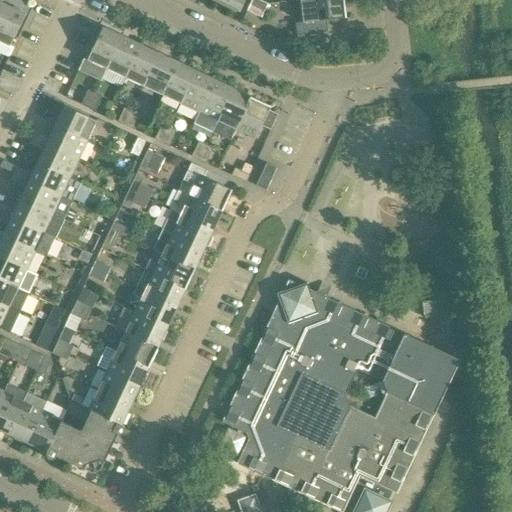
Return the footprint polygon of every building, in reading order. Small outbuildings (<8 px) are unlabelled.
[(213,0),(239,12),(244,0),(213,0)] [(259,0),(251,0),(250,4),(265,11),(268,4),(259,0)] [(302,22),(295,23),(296,35),(327,32),(326,20),(345,18),(343,0),(307,0),(300,1),(302,22)] [(250,4),(246,11),(261,18),(265,11),(250,4)] [(0,13),(0,51),(9,56),(13,47),(10,46),(25,14),(22,13),(21,9),(14,6),(10,7),(4,5),(0,13)] [(102,27),(87,60),(106,69),(122,36),(102,27)] [(122,36),(106,69),(125,78),(140,45),(122,36)] [(140,45),(125,78),(143,86),(159,54),(140,45)] [(159,54),(143,86),(162,95),(177,62),(159,54)] [(177,62),(162,95),(180,104),(195,71),(177,62)] [(195,71),(180,104),(199,112),(214,80),(195,71)] [(214,80),(199,112),(193,123),(212,132),(232,88),(214,80)] [(232,88),(212,132),(230,141),(235,130),(251,97),(232,88)] [(88,90),(81,105),(88,108),(95,93),(88,90)] [(95,93),(88,108),(95,111),(102,96),(95,93)] [(251,97),(235,130),(255,139),(261,126),(267,128),(274,113),(268,110),(270,106),(251,97)] [(64,106),(55,125),(87,141),(96,121),(64,106)] [(125,107),(118,122),(125,125),(132,110),(125,107)] [(132,110),(125,125),(132,129),(139,114),(132,110)] [(162,124),(155,139),(162,142),(169,128),(162,124)] [(34,130),(31,137),(79,159),(87,141),(55,125),(49,137),(34,130)] [(169,128),(162,142),(169,146),(176,131),(169,128)] [(31,137),(28,144),(43,151),(37,162),(70,177),(79,159),(31,137)] [(138,138),(131,153),(138,156),(145,141),(138,138)] [(199,142),(192,156),(199,160),(206,145),(199,142)] [(206,145),(199,160),(206,163),(213,148),(206,145)] [(147,150),(140,165),(148,168),(154,154),(147,150)] [(17,167),(14,174),(72,201),(81,183),(70,177),(37,162),(32,174),(17,167)] [(191,163),(178,189),(222,210),(231,190),(204,177),(207,170),(191,163)] [(235,168),(231,175),(246,182),(250,175),(249,174),(252,167),(245,163),(241,171),(235,168)] [(266,163),(256,186),(266,191),(277,168),(266,163)] [(14,174),(10,181),(25,188),(20,199),(53,214),(63,219),(72,201),(14,174)] [(136,175),(129,190),(136,193),(143,179),(136,175)] [(169,209),(171,210),(213,230),(222,210),(178,189),(169,209)] [(129,190),(122,204),(129,208),(136,193),(129,190)] [(0,203),(0,212),(44,233),(53,214),(20,199),(14,211),(0,203)] [(171,210),(161,229),(203,249),(205,247),(208,246),(211,239),(210,236),(213,230),(171,210)] [(0,212),(0,220),(8,225),(3,236),(35,251),(46,256),(55,238),(44,233),(0,212)] [(114,222),(110,229),(118,232),(117,232),(125,236),(128,229),(114,222)] [(110,229),(103,244),(111,247),(117,232),(118,232),(110,229)] [(161,229),(152,249),(154,250),(162,253),(194,269),(197,263),(200,262),(204,255),(202,252),(203,249),(161,229)] [(0,257),(27,270),(35,251),(3,236),(0,241),(0,257)] [(154,250),(145,269),(185,289),(194,269),(162,253),(154,250)] [(0,257),(0,279),(29,293),(38,275),(27,270),(0,257)] [(95,261),(92,268),(107,275),(110,268),(95,261)] [(92,268),(89,275),(103,282),(107,275),(92,268)] [(145,269),(136,289),(144,292),(176,308),(185,289),(145,269)] [(0,302),(20,312),(29,293),(0,279),(0,302)] [(252,359),(222,422),(246,433),(248,440),(237,463),(327,505),(328,508),(331,507),(340,511),(342,511),(344,509),(350,511),(387,511),(393,501),(389,499),(392,491),(397,493),(402,482),(405,481),(404,477),(414,456),(415,456),(416,456),(417,456),(417,455),(417,454),(417,453),(417,452),(416,451),(446,389),(460,361),(431,347),(367,317),(367,316),(367,315),(367,314),(366,314),(365,314),(364,314),(363,315),(341,305),(340,302),(337,302),(309,289),(307,283),(300,285),(289,280),(284,291),(277,294),(279,301),(266,328),(263,329),(264,333),(254,354),(253,354),(252,354),(251,355),(251,356),(251,357),(251,358),(252,359)] [(140,299),(134,312),(167,327),(168,326),(171,324),(174,318),(173,314),(176,308),(136,289),(132,295),(140,299)] [(77,300),(74,307),(88,314),(92,307),(77,300)] [(446,301),(422,304),(424,316),(447,313),(446,301)] [(0,302),(0,328),(10,333),(20,312),(0,302)] [(57,329),(66,310),(55,305),(46,324),(57,329)] [(74,307),(70,314),(85,321),(88,314),(74,307)] [(116,327),(125,332),(158,347),(160,342),(164,341),(167,334),(165,330),(167,327),(134,312),(125,308),(116,327)] [(27,315),(22,334),(34,337),(38,318),(27,315)] [(125,332),(116,351),(148,366),(158,347),(125,332)] [(5,338),(0,348),(0,353),(18,362),(25,347),(5,338)] [(59,339),(55,346),(70,353),(73,346),(59,339)] [(55,346),(52,353),(67,360),(70,353),(55,346)] [(106,346),(97,366),(107,371),(139,386),(140,384),(144,382),(147,376),(146,372),(148,366),(116,351),(106,346)] [(25,347),(18,362),(25,365),(32,350),(25,347)] [(44,356),(37,371),(44,375),(51,360),(44,356)] [(107,371),(98,390),(130,406),(133,400),(136,399),(139,392),(138,388),(139,386),(107,371)] [(8,383),(3,392),(0,399),(0,431),(2,431),(8,434),(27,392),(8,383)] [(88,410),(88,411),(90,412),(90,411),(121,425),(130,406),(98,390),(88,410)] [(27,392),(8,434),(13,436),(14,440),(21,443),(25,442),(27,443),(42,410),(46,402),(27,392)] [(70,402),(65,413),(75,418),(81,407),(70,402)] [(81,407),(75,418),(85,422),(90,412),(88,411),(88,410),(81,407)] [(42,410),(27,443),(29,444),(31,447),(37,451),(41,449),(46,452),(47,452),(61,422),(62,422),(63,420),(42,410)] [(46,452),(46,453),(45,454),(46,456),(46,457),(46,458),(47,458),(49,459),(50,460),(51,460),(52,460),(53,459),(55,458),(55,457),(56,456),(86,470),(103,464),(117,434),(118,435),(120,435),(121,435),(122,434),(123,433),(124,432),(124,431),(125,430),(125,429),(124,428),(124,427),(123,425),(121,425),(90,411),(90,412),(85,422),(82,430),(80,430),(62,422),(61,422),(47,452),(46,452)] [(261,511),(255,494),(237,500),(241,511),(261,511)]
